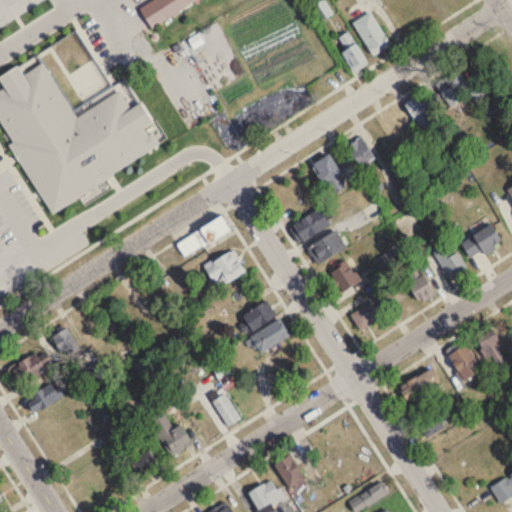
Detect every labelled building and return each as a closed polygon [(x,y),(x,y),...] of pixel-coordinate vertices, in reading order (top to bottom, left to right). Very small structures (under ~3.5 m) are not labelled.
[(153,24),(188,0),(144,0),(140,3),(153,24)] [(352,20),(370,9),(391,42),(373,53),(352,20)] [(345,49),(342,51),(353,72),(367,64),(350,31),(339,37),(345,49)] [(465,98),(461,93),(470,87),(457,70),(435,85),(451,108),(465,98)] [(412,116),(427,106),(419,95),(404,104),(412,116)] [(385,117),(403,142),(415,133),(398,108),(385,117)] [(347,143),(361,134),(382,162),(365,172),(347,143)] [(312,161),(329,150),(342,170),(336,174),(343,186),(335,191),(328,179),(325,181),(312,161)] [(373,219),(384,212),(377,200),(366,207),(373,219)] [(291,224),(319,205),(330,222),(301,240),(291,224)] [(230,231),(222,216),(177,242),(186,257),(230,231)] [(460,244),(472,260),(501,240),(490,224),(460,244)] [(307,245),(336,227),(346,244),(318,262),(307,245)] [(468,269),(451,244),(435,256),(452,280),(468,269)] [(203,262),(212,256),(214,258),(233,246),(247,267),(226,281),(223,277),(215,282),(203,262)] [(343,292),(361,281),(348,261),(330,272),(343,292)] [(434,293),(423,273),(407,283),(418,302),(434,293)] [(238,314),(266,296),(277,313),(249,331),(238,314)] [(351,313),(359,331),(383,321),(376,303),(351,313)] [(251,333),(280,315),(290,332),(262,350),(251,333)] [(52,336),(67,363),(83,354),(68,327),(52,336)] [(508,363),(493,329),(477,337),(491,370),(508,363)] [(447,354),(463,382),(482,371),(466,343),(447,354)] [(47,371),(36,353),(6,370),(17,388),(47,371)] [(399,389),(409,404),(440,382),(429,368),(399,389)] [(24,399),(32,414),(61,398),(53,383),(24,399)] [(212,402),(228,428),(241,419),(225,394),(212,402)] [(419,423),(429,437),(457,416),(447,402),(419,423)] [(193,446),(181,425),(173,429),(164,411),(147,420),(168,460),(193,446)] [(138,478),(159,465),(149,450),(129,463),(138,478)] [(307,483),(290,456),(274,465),(291,493),(307,483)] [(86,466),(79,457),(65,467),(72,477),(86,466)] [(499,504),(511,496),(511,474),(489,487),(499,504)] [(258,511),(284,499),(274,479),(248,493),(258,511)]
